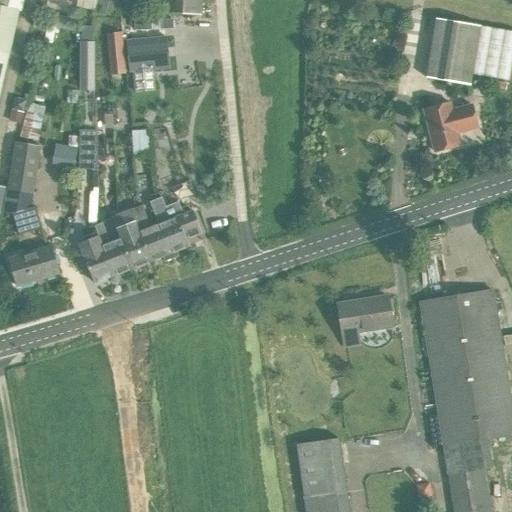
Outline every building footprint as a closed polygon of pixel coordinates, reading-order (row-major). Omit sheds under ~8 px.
[(0,0),(0,93),(19,11),(21,12),(23,0),(0,0)] [(97,0),(96,7),(105,9),(107,10),(107,9),(108,0),(97,0)] [(201,15),(201,0),(165,0),(164,13),(201,15)] [(508,81),(511,60),(511,32),(436,19),(426,78),(470,86),(471,76),(508,81)] [(121,32),(107,33),(110,67),(124,65),(121,32)] [(167,36),(126,40),(129,73),(132,73),(134,92),(155,90),(154,71),(170,69),(167,36)] [(44,43),(41,54),(50,57),(53,45),(44,43)] [(94,43),(80,43),(80,91),(94,91),(94,43)] [(452,110),(450,104),(424,111),(434,152),(461,145),(458,134),(478,129),(472,105),(452,110)] [(11,110),(9,121),(21,124),(24,113),(11,110)] [(38,142),(42,124),(24,120),(20,138),(38,142)] [(149,129),(131,131),(134,159),(153,157),(149,129)] [(68,145),(68,146),(78,147),(78,137),(68,137),(69,137),(68,145)] [(19,235),(42,229),(36,207),(33,196),(41,147),(14,143),(7,188),(10,189),(5,212),(15,213),(13,214),(19,235)] [(154,201),(150,202),(159,225),(158,226),(172,260),(179,257),(177,251),(189,246),(186,239),(202,233),(193,212),(183,216),(178,202),(165,207),(161,198),(154,201)] [(142,206),(130,211),(151,261),(163,256),(165,262),(172,260),(158,226),(151,228),(142,206)] [(130,211),(112,218),(121,240),(132,268),(151,261),(130,211)] [(103,222),(94,226),(99,237),(98,238),(113,276),(132,268),(121,240),(111,244),(103,222)] [(98,238),(79,245),(94,283),(113,276),(98,238)] [(17,287),(60,274),(51,247),(9,259),(17,287)] [(454,511),(490,511),(484,468),(494,467),(489,438),(511,434),(511,407),(493,291),(420,303),(443,446),(448,474),(454,511)] [(388,297),(338,305),(343,335),(344,335),(346,347),(359,345),(357,333),(393,327),(388,297)] [(306,511),(349,511),(339,439),(297,443),(306,511)] [(430,485),(417,487),(419,500),(433,498),(430,485)]
